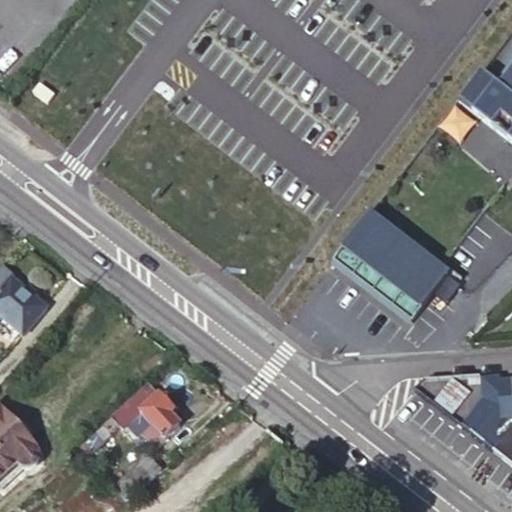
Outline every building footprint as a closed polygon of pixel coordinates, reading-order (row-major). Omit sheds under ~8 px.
[(511,55),(491,83),(511,99),(511,55)] [(477,73),(454,102),(511,145),(511,99),(491,83),(477,73)] [(502,177),(511,163),(511,147),(457,107),(439,131),(502,177)] [(370,211),(330,262),(409,324),(430,297),(442,307),(456,289),(445,280),(450,274),(370,211)] [(0,321),(20,338),(43,310),(9,280),(12,277),(0,267),(0,321)] [(420,385),(413,392),(488,451),(497,439),(491,435),(500,420),(511,419),(511,398),(506,398),(505,383),(498,383),(498,379),(422,383),(420,385)] [(108,417),(118,428),(121,432),(139,416),(162,441),(177,427),(168,418),(172,414),(144,385),(108,417)] [(38,452),(0,410),(0,481),(17,467),(20,469),(25,472),(28,472),(31,472),(35,470),(38,467),(39,464),(40,461),(41,459),(40,455),(38,452)] [(108,417),(70,453),(81,463),(118,428),(108,417)] [(497,439),(488,451),(511,469),(511,419),(500,420),(491,435),(497,439)] [(132,503),(162,473),(147,458),(117,487),(132,503)]
